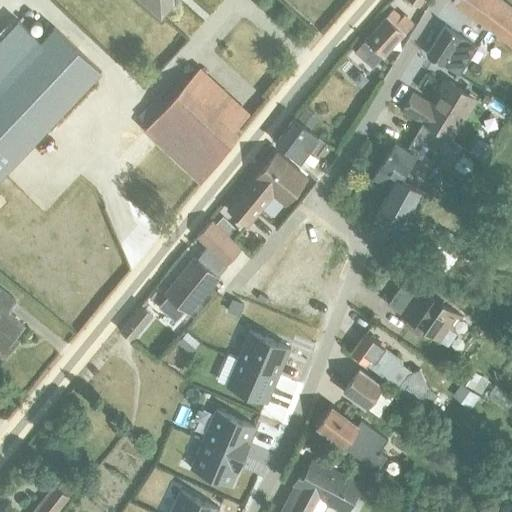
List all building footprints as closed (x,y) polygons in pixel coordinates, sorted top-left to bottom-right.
[(147,0),(161,12),(171,0),(147,0)] [(511,8),(499,0),(451,0),(511,41),(511,8)] [(393,9),(355,50),(373,67),(413,23),(404,14),(402,17),(393,9)] [(0,206),(6,200),(0,194),(0,180),(103,72),(53,25),(39,39),(18,19),(0,37),(0,206)] [(444,25),(426,53),(459,75),(478,47),(444,25)] [(186,82),(237,127),(250,113),(200,66),(186,82)] [(167,104),(222,156),(241,131),(237,127),(186,82),(177,74),(159,97),(167,104)] [(422,122),(453,141),(478,99),(445,77),(433,105),(412,92),(404,104),(401,110),(422,122)] [(222,156),(167,104),(144,128),(201,182),(222,156)] [(307,107),(298,117),(310,127),(319,116),(307,107)] [(294,118),(276,142),(300,160),(309,150),(316,155),(315,157),(328,167),(339,151),(294,118)] [(453,141),(422,122),(407,147),(395,140),(372,178),(389,188),(374,214),(401,229),(422,189),(403,177),(416,155),(421,158),(429,146),(453,160),(461,146),(453,141)] [(489,153),(496,140),(482,132),(475,145),(489,153)] [(276,151),(228,209),(248,226),(274,193),(286,203),(308,177),(276,151)] [(215,223),(232,239),(233,237),(240,230),(223,215),(217,222),(215,223)] [(232,239),(215,223),(212,220),(196,236),(226,264),(242,248),(232,239)] [(436,243),(421,262),(439,277),(455,257),(436,243)] [(167,294),(158,305),(177,320),(185,309),(188,312),(219,275),(195,255),(165,292),(167,294)] [(403,281),(388,304),(408,318),(403,324),(420,335),(424,330),(447,346),(456,333),(454,331),(463,317),(411,280),(410,280),(409,280),(407,280),(406,280),(405,280),(404,281),(403,281)] [(0,284),(0,353),(4,357),(18,340),(14,336),(24,325),(20,322),(9,312),(19,300),(0,284)] [(132,318),(142,326),(152,313),(142,305),(132,318)] [(142,326),(132,318),(128,321),(126,323),(120,330),(132,339),(142,326)] [(237,357),(279,374),(290,345),(249,328),(237,357)] [(366,333),(351,353),(427,409),(438,395),(430,389),(420,369),(413,371),(403,364),(402,360),(366,333)] [(178,370),(191,360),(177,340),(163,350),(178,370)] [(279,374),(237,357),(226,384),(268,401),(279,374)] [(467,366),(458,378),(481,394),(489,381),(467,366)] [(368,407),(384,385),(360,367),(342,392),(366,410),(368,407)] [(461,382),(452,395),(470,408),(479,396),(461,382)] [(384,385),(368,407),(379,415),(395,393),(384,385)] [(332,407),(317,427),(375,469),(385,455),(379,451),(387,439),(361,419),(357,425),(332,407)] [(202,437),(244,455),(250,443),(249,442),(256,426),(214,408),(202,437)] [(244,455),(202,437),(189,467),(230,484),(238,468),(239,468),(244,455)] [(294,486),(279,511),(322,511),(327,503),(343,511),(357,511),(371,487),(313,457),(308,465),(305,463),(292,485),(294,486)] [(57,486),(70,496),(79,484),(67,475),(57,486)] [(57,511),(70,496),(57,486),(53,482),(31,511),(57,511)] [(168,511),(217,511),(220,508),(179,489),(168,511)]
